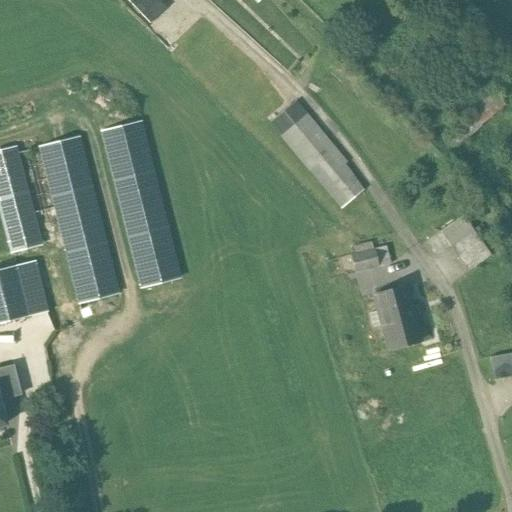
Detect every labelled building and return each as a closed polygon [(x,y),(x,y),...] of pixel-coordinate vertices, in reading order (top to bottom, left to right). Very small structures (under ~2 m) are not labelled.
[(166,8),(158,0),(127,0),(150,24),(166,8)] [(504,105),(493,92),(455,126),(466,139),(504,105)] [(347,163),(295,101),(271,122),(342,208),(363,191),(345,165),(347,163)] [(140,123),(102,132),(141,288),(179,278),(140,123)] [(117,293),(78,138),(40,148),(63,239),(79,303),(117,293)] [(63,239),(40,148),(15,154),(40,245),(63,239)] [(14,149),(0,152),(0,206),(12,252),(40,245),(15,154),(14,149)] [(462,217),(439,233),(449,247),(472,231),(462,217)] [(472,231),(449,247),(467,272),(489,256),(472,231)] [(385,247),(350,256),(355,274),(390,265),(385,247)] [(33,263),(17,267),(29,316),(46,311),(33,263)] [(0,270),(0,322),(29,316),(17,267),(0,270)] [(405,287),(374,295),(388,350),(420,342),(405,287)] [(511,354),(490,358),(494,381),(511,377),(511,354)] [(13,365),(0,368),(0,399),(20,394),(13,365)]
